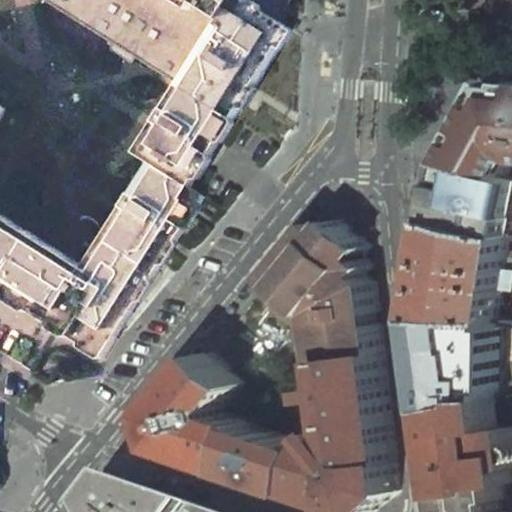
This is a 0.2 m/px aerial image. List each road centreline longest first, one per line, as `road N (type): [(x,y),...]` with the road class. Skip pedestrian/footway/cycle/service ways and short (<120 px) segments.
road 1 (residential): [(331,164),(84,459)]
road 2 (residential): [(420,511),(380,174)]
road 3 (residential): [(84,459),(113,446),(297,511)]
road 4 (residential): [(380,174),(395,10)]
road 5 (residential): [(356,23),(344,143),(331,164)]
